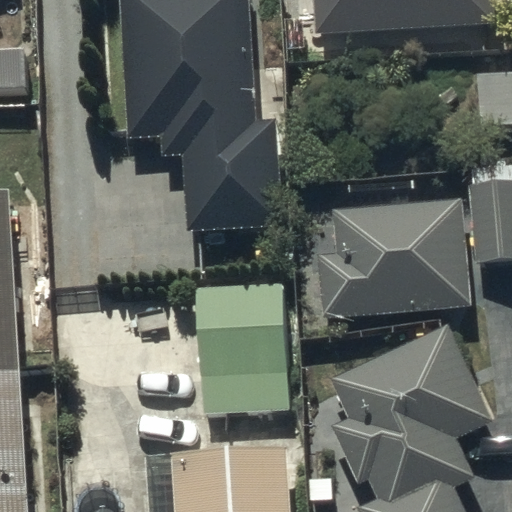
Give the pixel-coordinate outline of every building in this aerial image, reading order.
[(255,132),(247,0),(118,0),(127,148),(160,146),(161,167),(182,166),(187,242),(283,236),(276,131),(255,132)] [(503,25),(500,0),(318,0),(322,40),(503,25)] [(511,82),(478,83),(480,136),(511,134),(511,82)] [(473,198),(471,198),(476,273),(511,270),(511,172),(472,175),(473,198)] [(0,511),(26,511),(10,203),(0,203),(0,511)] [(320,283),(324,328),(470,316),(461,209),(335,219),(339,263),(321,265),(323,282),(320,283)] [(285,291),(196,296),(204,422),(292,416),(285,291)] [(461,511),(455,497),(475,488),(456,447),(493,430),(449,334),(330,388),(349,429),(331,437),(357,493),(370,487),(379,508),(369,511),(461,511)] [(290,511),(287,458),(146,467),(148,511),(290,511)]
